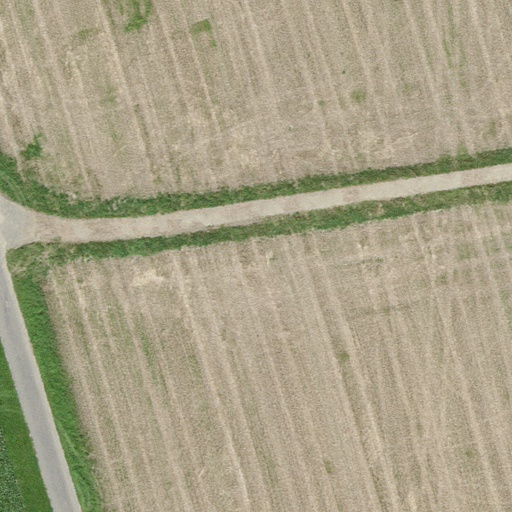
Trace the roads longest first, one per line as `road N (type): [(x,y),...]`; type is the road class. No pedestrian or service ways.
road 1 (track): [(0,214),(83,235),(162,234),(511,184)]
road 2 (track): [(0,271),(72,511)]
